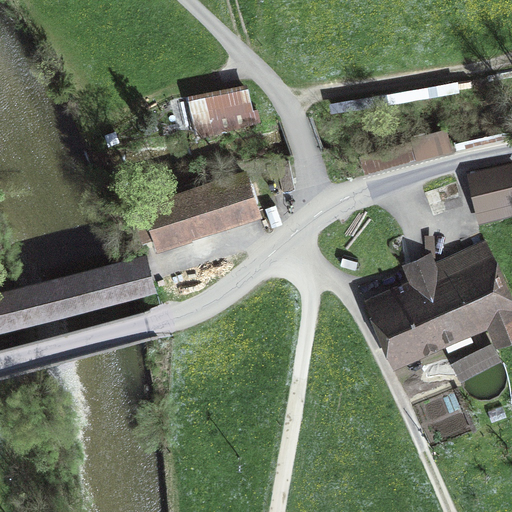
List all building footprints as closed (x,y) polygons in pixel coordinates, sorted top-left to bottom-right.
[(258,109),(244,112),(238,88),(191,97),(199,133),(260,120),(258,109)] [(362,153),(367,169),(418,153),(419,156),(451,147),(445,127),(362,153)] [(511,212),(511,169),(472,178),(482,220),(511,212)] [(159,245),(201,232),(198,223),(257,205),(248,175),(189,193),(191,202),(149,215),(159,245)] [(483,314),(486,320),(492,318),(500,336),(511,331),(511,304),(484,239),(456,251),(463,266),(434,279),(424,256),(409,262),(419,285),(371,306),(391,353),(483,314)] [(0,327),(156,289),(150,262),(0,298),(0,327)] [(458,379),(498,359),(485,349),(459,362),(458,379)]
